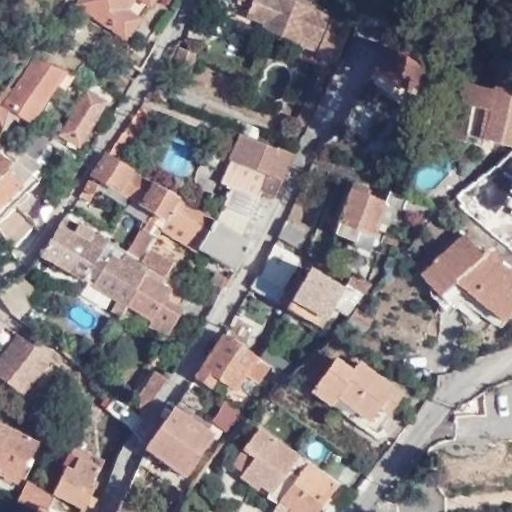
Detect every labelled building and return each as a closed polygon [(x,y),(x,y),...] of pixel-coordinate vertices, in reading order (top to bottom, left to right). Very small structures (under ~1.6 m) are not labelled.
[(80,0),(77,5),(123,39),(151,0),(80,0)] [(292,0),(250,0),(244,17),(261,24),(259,31),(276,37),(292,0)] [(354,21),(306,0),(292,0),(276,37),(297,46),(301,38),(319,46),(318,50),(339,58),(354,21)] [(111,48),(116,40),(107,33),(101,41),(111,48)] [(336,64),(339,58),(318,50),(319,46),(301,38),(297,46),(336,64)] [(430,75),(389,47),(388,49),(369,79),(387,90),(394,80),(409,89),(411,87),(419,93),(430,75)] [(196,55),(180,49),(168,75),(185,81),(196,55)] [(87,82),(34,60),(3,106),(29,123),(55,86),(62,91),(64,88),(79,95),(87,82)] [(495,85),(511,88),(511,69),(500,66),(495,85)] [(462,80),(458,99),(447,97),(443,116),(448,116),(443,136),(465,140),(467,134),(470,121),(485,125),(482,137),(511,143),(511,88),(495,85),(494,87),(462,80)] [(108,103),(114,93),(91,84),(60,136),(78,146),(104,103),(108,103)] [(308,127),(323,97),(312,91),(297,121),(308,127)] [(382,114),(357,98),(341,124),(367,140),(382,114)] [(150,116),(138,107),(106,155),(118,162),(150,116)] [(448,116),(443,116),(439,134),(443,136),(448,116)] [(467,134),(482,137),(485,125),(470,121),(467,134)] [(253,139),(240,134),(229,160),(266,176),(259,194),(273,199),(293,154),(276,147),(273,151),(253,142),(253,139)] [(16,159),(21,152),(9,143),(4,150),(16,159)] [(0,154),(0,207),(31,178),(16,160),(11,165),(0,154)] [(118,162),(106,155),(82,191),(92,197),(102,181),(131,198),(142,177),(118,162)] [(266,176),(229,160),(220,182),(222,183),(231,187),(257,199),(259,194),(266,176)] [(511,163),(502,171),(511,185),(511,163)] [(178,199),(142,177),(131,198),(162,217),(158,221),(163,224),(166,220),(178,199)] [(226,198),(231,187),(222,183),(217,194),(226,198)] [(257,199),(231,187),(226,198),(223,205),(249,217),(257,199)] [(429,220),(434,209),(391,192),(387,203),(353,190),(335,234),(356,243),(361,232),(374,237),(377,230),(385,233),(397,207),(429,220)] [(236,272),(252,243),(178,199),(166,220),(184,231),(178,241),(197,253),(199,249),(236,272)] [(0,231),(4,239),(10,250),(32,226),(17,208),(0,222),(0,231)] [(108,242),(66,216),(40,255),(83,282),(108,242)] [(286,219),(278,237),(301,248),(310,230),(286,219)] [(166,220),(163,224),(160,230),(178,241),(184,231),(166,220)] [(511,294),(509,292),(511,288),(511,271),(487,251),(483,254),(467,232),(464,235),(460,231),(437,250),(440,255),(435,259),(437,262),(420,275),(442,292),(443,306),(457,305),(462,300),(474,309),(481,302),(506,321),(511,313),(511,294)] [(146,232),(131,256),(140,262),(148,249),(156,237),(146,232)] [(275,244),(250,288),(277,304),(302,259),(275,244)] [(164,276),(164,277),(172,264),(148,249),(140,262),(150,268),(164,276)] [(140,262),(131,256),(125,265),(110,256),(92,287),(116,302),(112,309),(109,312),(118,318),(126,305),(150,268),(140,262)] [(164,276),(150,268),(126,305),(152,321),(148,326),(165,337),(181,311),(164,300),(169,291),(158,285),(164,276)] [(347,314),(361,293),(347,285),(344,289),(310,269),(287,309),(322,329),(335,308),(347,314)] [(366,293),(373,283),(354,273),(348,283),(366,293)] [(0,289),(0,298),(10,313),(20,321),(41,295),(20,278),(0,289)] [(116,302),(92,287),(87,295),(112,309),(116,302)] [(126,305),(118,318),(143,334),(148,326),(152,321),(126,305)] [(368,326),(375,316),(360,306),(347,325),(355,331),(361,322),(368,326)] [(262,378),(270,367),(259,359),(223,335),(195,377),(209,387),(217,378),(235,390),(250,369),(262,378)] [(48,362),(18,337),(0,362),(0,379),(23,398),(48,362)] [(270,367),(286,378),(297,369),(266,349),(259,359),(270,367)] [(378,430),(402,399),(358,365),(351,374),(335,362),(310,393),(330,408),(337,399),(378,430)] [(160,389),(167,379),(155,371),(137,396),(142,418),(160,389)] [(179,400),(199,414),(209,402),(188,387),(179,400)] [(142,418),(116,397),(106,410),(134,431),(142,418)] [(209,424),(226,435),(240,412),(223,401),(209,424)] [(173,409),(146,449),(185,477),(213,436),(207,431),(210,427),(183,409),(180,413),(173,409)] [(318,511),(337,488),(262,428),(246,449),(258,458),(242,477),(258,488),(262,484),(272,492),(268,497),(279,505),(283,501),(293,508),(288,511),(318,511)] [(0,476),(14,484),(33,448),(27,444),(31,436),(21,430),(16,438),(0,430),(0,476)] [(330,465),(337,454),(316,440),(309,450),(330,465)] [(72,454),(98,469),(102,461),(77,446),(72,454)] [(91,481),(98,469),(72,454),(65,464),(68,466),(53,493),(82,509),(96,484),(91,481)] [(49,495),(27,479),(16,501),(38,511),(37,511),(48,511),(50,506),(45,504),(49,495)] [(117,511),(135,511),(121,503),(117,511)]
